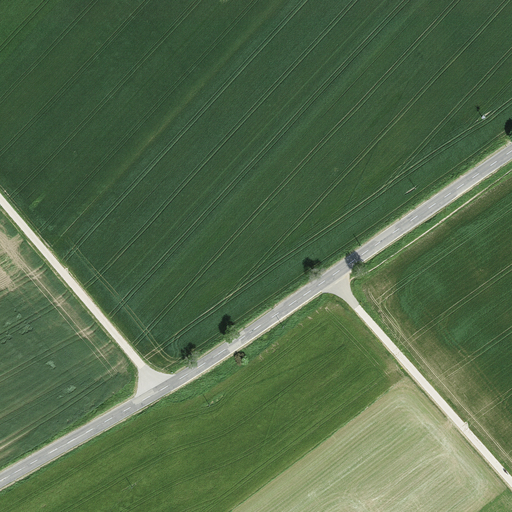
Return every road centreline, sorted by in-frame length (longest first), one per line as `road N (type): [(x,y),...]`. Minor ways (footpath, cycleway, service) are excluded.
road 1 (tertiary): [(0,482),(141,403),(511,152)]
road 2 (track): [(0,187),(153,369),(321,284)]
road 3 (track): [(511,480),(350,294),(321,284)]
